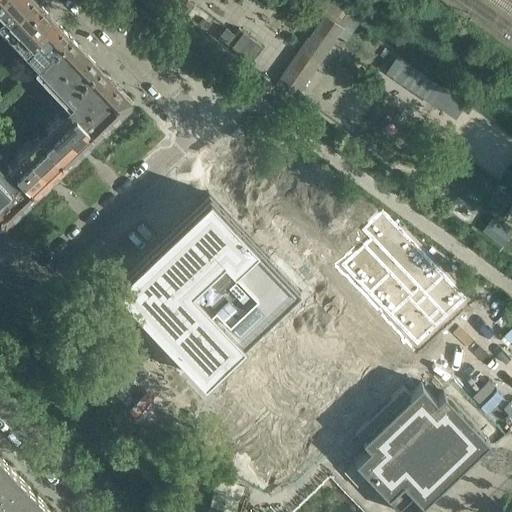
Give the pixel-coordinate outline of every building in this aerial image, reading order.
[(39,4),(35,0),(0,0),(0,24),(0,25),(3,22),(11,30),(39,4)] [(186,14),(193,3),(188,0),(181,11),(186,14)] [(344,12),(325,0),(313,0),(310,5),(324,14),(324,13),(337,22),(344,12)] [(68,34),(39,4),(11,30),(19,39),(16,42),(29,55),(32,52),(40,61),(68,34)] [(346,40),(360,23),(344,12),(337,22),(344,27),(338,35),(346,40)] [(315,68),(338,35),(344,27),(337,22),(324,13),(324,14),(309,36),(308,36),(276,83),(296,96),(315,68)] [(230,45),(237,36),(226,28),(219,36),(230,45)] [(237,36),(230,45),(252,61),(262,48),(240,32),(237,36)] [(97,65),(68,34),(40,61),(48,69),(45,72),(58,85),(61,83),(69,91),(97,65)] [(395,56),(386,69),(438,104),(439,105),(448,92),(447,92),(395,56)] [(129,104),(129,99),(97,65),(69,91),(77,100),(70,107),(97,134),(129,104)] [(16,96),(23,89),(17,83),(10,90),(16,96)] [(9,103),(16,96),(10,90),(3,96),(9,103)] [(0,107),(2,110),(9,103),(3,96),(0,99),(0,107)] [(401,119),(405,113),(397,106),(392,113),(401,119)] [(66,163),(97,134),(70,107),(62,115),(59,112),(46,124),(48,127),(40,135),(66,163)] [(36,192),(66,163),(40,135),(31,144),(29,141),(15,153),(18,156),(9,164),(36,192)] [(0,223),(4,223),(36,192),(9,164),(2,171),(0,168),(0,223)] [(212,191),(116,281),(207,377),(258,328),(262,332),(273,322),(269,318),(302,286),(212,191)] [(376,244),(348,271),(422,349),(471,303),(388,216),(368,235),(376,244)] [(511,239),(491,224),(485,232),(505,247),(511,239)] [(369,446),(355,460),(404,511),(412,511),(488,439),(443,392),(436,399),(421,383),(410,393),(403,386),(355,431),(369,446)] [(16,511),(36,494),(0,456),(0,511),(16,511)] [(53,511),(36,494),(16,511),(53,511)]
